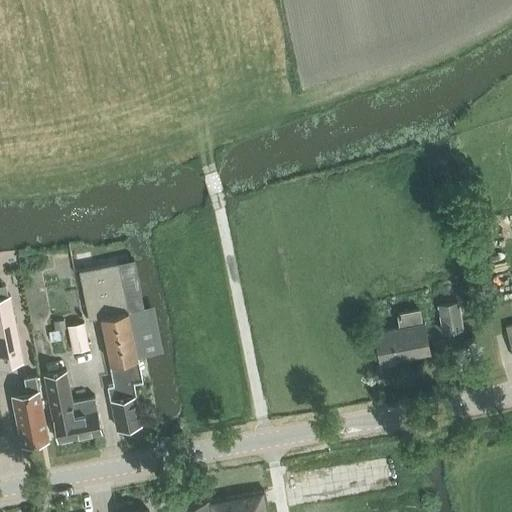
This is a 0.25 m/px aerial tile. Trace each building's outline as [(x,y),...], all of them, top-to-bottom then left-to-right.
[(492,231),(490,217),(477,219),(479,233),(492,231)] [(134,258),(78,269),(88,318),(100,316),(113,382),(108,384),(116,428),(141,423),(133,380),(142,378),(138,357),(144,356),(153,354),(144,306),(134,258)] [(36,273),(21,273),(22,292),(36,291),(36,273)] [(10,294),(0,296),(0,344),(20,340),(10,294)] [(465,329),(459,301),(439,305),(444,332),(465,329)] [(431,352),(426,322),(423,323),(421,309),(398,313),(400,326),(375,331),(381,363),(400,360),(400,357),(431,352)] [(55,330),(66,329),(65,320),(54,321),(55,330)] [(89,347),(84,323),(69,326),(74,350),(89,347)] [(62,340),(60,330),(50,331),(52,341),(62,340)] [(68,368),(45,372),(51,407),(51,408),(57,443),(103,434),(96,399),(75,403),(68,368)] [(26,389),(12,392),(22,444),(25,443),(28,446),(34,444),(36,441),(48,438),(36,374),(24,377),(26,389)] [(323,472),(328,501),(339,499),(334,470),(323,472)] [(178,505),(179,511),(268,511),(265,491),(178,505)]
